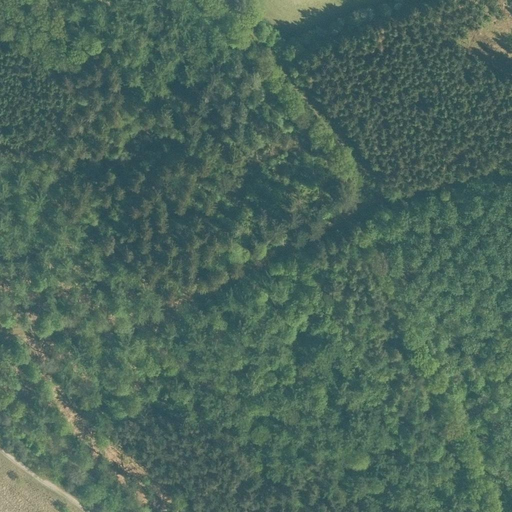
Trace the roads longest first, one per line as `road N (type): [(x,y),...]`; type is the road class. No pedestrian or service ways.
road 1 (track): [(0,331),(146,320),(369,207),(511,160)]
road 2 (track): [(233,0),(385,201)]
